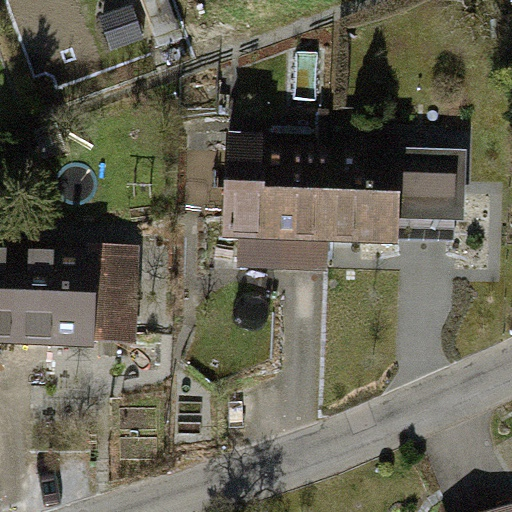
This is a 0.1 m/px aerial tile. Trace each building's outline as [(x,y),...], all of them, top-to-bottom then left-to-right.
[(134,0),(152,51),(184,41),(169,0),(134,0)] [(325,273),(326,246),(330,147),(265,145),(265,132),(225,130),(221,242),(280,244),(279,271),(325,273)] [(500,131),(468,132),(469,157),(501,156),(500,131)] [(429,150),(330,147),(326,246),(395,248),(396,210),(427,211),(429,150)] [(87,253),(10,250),(6,343),(86,346),(88,294),(124,295),(126,247),(88,245),(87,253)] [(0,342),(6,343),(10,250),(0,250),(0,342)]
